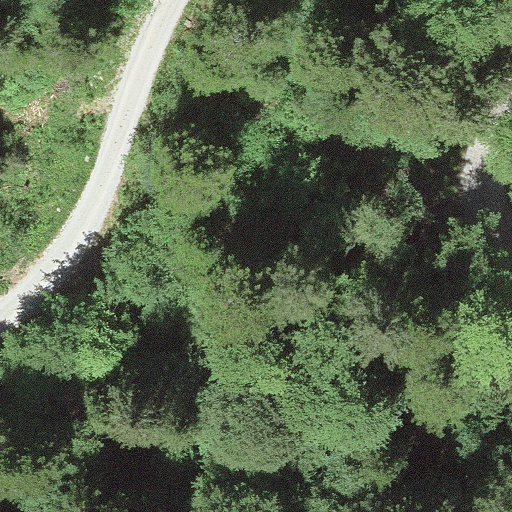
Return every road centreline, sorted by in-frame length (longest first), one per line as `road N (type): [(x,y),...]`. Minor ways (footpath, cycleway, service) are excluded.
road 1 (track): [(0,317),(50,271),(93,210),(171,0)]
road 2 (track): [(511,94),(484,192),(488,234),(511,264)]
